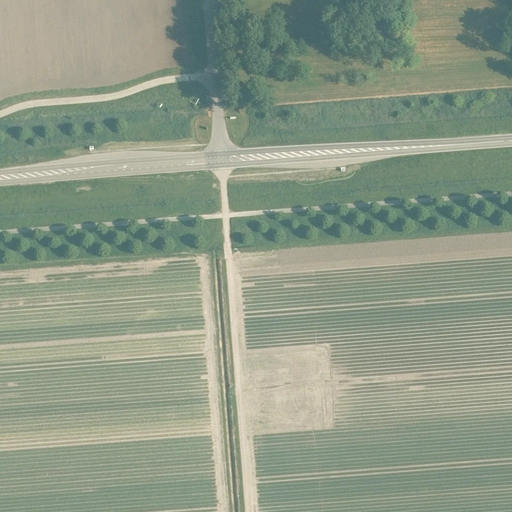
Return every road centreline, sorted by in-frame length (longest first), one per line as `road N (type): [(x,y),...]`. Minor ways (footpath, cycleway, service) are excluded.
road 1 (tertiary): [(0,183),(456,145)]
road 2 (tertiary): [(456,145),(335,145),(0,172)]
